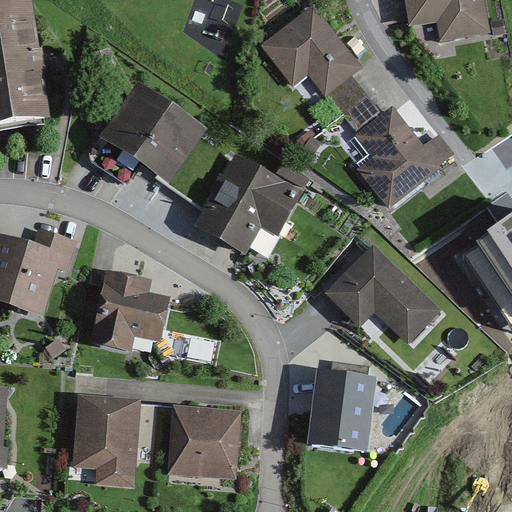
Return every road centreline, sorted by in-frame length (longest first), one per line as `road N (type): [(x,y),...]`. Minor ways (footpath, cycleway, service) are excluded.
road 1 (residential): [(276,511),(279,380),(259,323),(229,294),(73,204),(0,194)]
road 2 (residential): [(504,197),(375,34),(358,0)]
